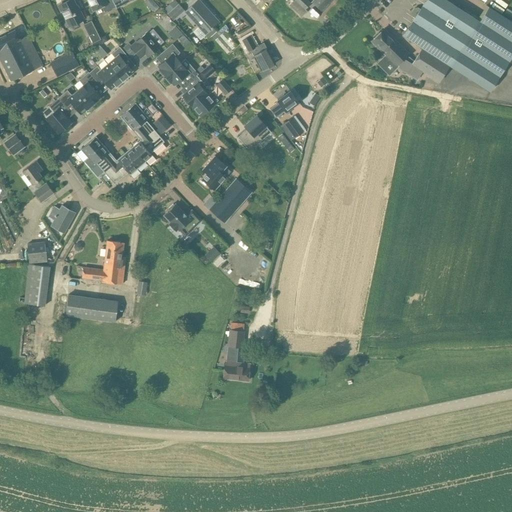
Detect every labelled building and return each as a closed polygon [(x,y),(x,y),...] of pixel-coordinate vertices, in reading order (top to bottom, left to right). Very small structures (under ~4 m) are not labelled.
[(79,11),(73,0),(70,0),(59,6),(66,19),(63,21),(67,28),(84,19),(80,10),(79,11)] [(87,0),(93,11),(102,7),(105,13),(116,7),(112,0),(87,0)] [(159,7),(152,0),(146,0),(144,2),(153,12),(159,7)] [(167,14),(168,14),(179,4),(175,0),(173,0),(163,10),(167,14)] [(219,22),(199,0),(186,12),(206,34),(219,22)] [(311,4),(307,0),(294,0),(289,5),(302,17),(307,12),(305,10),(311,4)] [(333,0),(313,0),(312,1),(321,10),(331,0),(333,0)] [(480,21),(446,0),(426,0),(421,9),(418,8),(414,8),(412,12),(412,16),(415,18),(403,36),(422,49),(449,66),(490,92),(511,57),(511,21),(489,7),(480,21)] [(179,4),(168,14),(174,20),(185,10),(179,4)] [(271,7),(266,13),(270,17),(275,11),(271,7)] [(101,40),(92,21),(83,25),(93,44),(101,40)] [(238,39),(225,24),(208,41),(223,57),(237,45),(238,39)] [(176,26),(168,31),(175,39),(182,33),(176,26)] [(35,69),(15,30),(0,37),(0,58),(11,81),(35,69)] [(409,54),(385,30),(372,41),(386,55),(378,63),(389,75),(398,67),(405,71),(410,63),(439,81),(449,66),(422,49),(413,62),(407,56),(409,54)] [(159,47),(147,33),(131,46),(129,43),(123,47),(131,57),(136,53),(140,57),(145,53),(148,56),(159,47)] [(178,38),(183,43),(188,38),(182,33),(178,38)] [(257,47),(251,36),(243,40),(248,52),(251,50),(253,56),(262,73),(276,65),(267,49),(264,43),(257,47)] [(103,57),(107,54),(99,43),(94,47),(103,57)] [(172,44),(160,54),(161,54),(167,58),(157,66),(159,68),(158,70),(163,76),(164,74),(166,76),(181,63),(176,57),(180,52),(172,44)] [(115,58),(108,64),(123,81),(129,76),(128,74),(132,70),(123,60),(128,57),(120,47),(111,54),(115,58)] [(186,68),(181,63),(166,76),(167,77),(165,78),(170,85),(172,83),(174,85),(183,77),(186,83),(186,84),(198,74),(191,65),(186,68)] [(69,71),(65,64),(52,70),(56,78),(69,71)] [(123,81),(108,64),(101,70),(97,66),(89,73),(97,81),(96,82),(97,83),(102,79),(111,89),(115,85),(116,86),(123,81)] [(216,70),(210,64),(206,68),(202,71),(207,78),(216,70)] [(78,90),(91,105),(101,97),(91,86),(96,82),(97,81),(89,73),(88,72),(79,80),(84,85),(78,90)] [(225,96),(232,89),(223,79),(216,85),(225,96)] [(191,106),(206,93),(202,87),(205,84),(201,80),(182,95),(184,98),(183,99),(188,106),(190,104),(191,106)] [(51,93),(46,87),(39,92),(44,98),(51,93)] [(81,114),(91,105),(78,90),(73,95),(71,94),(67,90),(58,98),(66,107),(71,103),(81,114)] [(299,103),(291,91),(278,100),(279,102),(270,109),(277,118),(286,112),(299,103)] [(206,93),(191,106),(192,106),(200,116),(218,100),(214,96),(211,98),(206,93)] [(72,115),(66,107),(58,98),(49,106),(54,112),(46,118),(49,122),(48,122),(56,130),(59,133),(71,122),(65,116),(69,112),(72,115)] [(127,124),(142,111),(135,103),(120,116),(127,124)] [(142,111),(127,124),(133,131),(135,130),(139,135),(139,134),(142,132),(146,136),(154,129),(146,120),(149,118),(148,118),(152,115),(147,108),(146,108),(143,111),(142,111)] [(162,114),(153,121),(162,133),(171,126),(162,114)] [(267,126),(257,115),(245,126),(247,129),(238,137),(247,146),(256,138),(255,136),(267,126)] [(304,132),(293,117),(282,125),(292,140),(304,132)] [(160,136),(154,129),(146,136),(142,132),(139,134),(139,135),(144,140),(149,136),(153,141),(160,136)] [(228,131),(223,136),(227,140),(232,136),(228,131)] [(24,147),(15,135),(5,142),(14,154),(24,147)] [(81,150),(88,158),(103,144),(96,136),(81,150)] [(164,142),(160,136),(153,141),(149,136),(144,140),(141,142),(139,140),(132,147),(145,162),(147,161),(150,165),(156,160),(151,153),(164,142)] [(111,158),(107,153),(109,152),(103,144),(88,158),(94,165),(96,163),(104,171),(112,165),(108,161),(111,158)] [(124,153),(138,169),(145,162),(132,147),(124,153)] [(128,172),(130,175),(134,179),(140,173),(137,169),(138,169),(124,153),(117,159),(119,161),(116,163),(117,164),(112,168),(117,173),(110,179),(115,184),(128,172)] [(226,166),(214,156),(203,169),(207,174),(202,180),(214,190),(228,174),(223,169),(226,166)] [(112,165),(104,171),(110,179),(117,173),(112,168),(117,164),(116,163),(111,158),(108,161),(112,165)] [(42,170),(36,162),(23,171),(33,185),(42,178),(38,173),(42,170)] [(251,192),(236,179),(209,209),(224,222),(251,192)] [(54,193),(46,183),(34,192),(41,202),(54,193)] [(174,205),(173,204),(168,209),(170,210),(164,215),(171,222),(169,223),(176,231),(178,229),(179,230),(180,230),(185,236),(202,220),(192,210),(187,215),(176,204),(174,205)] [(75,213),(62,206),(59,210),(54,207),(49,217),(54,220),(51,226),(64,233),(75,213)] [(124,242),(107,240),(103,270),(83,268),(82,278),(102,281),(102,282),(122,284),(126,257),(122,256),(124,242)] [(45,242),(28,244),(30,263),(47,261),(45,242)] [(214,247),(204,255),(211,262),(220,253),(214,247)] [(221,254),(212,262),(216,267),(225,258),(221,254)] [(49,267),(29,265),(25,298),(19,297),(18,303),(45,306),(49,267)] [(139,281),(137,294),(146,296),(148,283),(139,281)] [(118,301),(68,294),(65,315),(115,322),(118,301)] [(245,331),(229,329),(227,346),(228,346),(227,362),(224,361),(223,378),(248,381),(250,364),(237,363),(238,347),(243,348),(245,331)]
